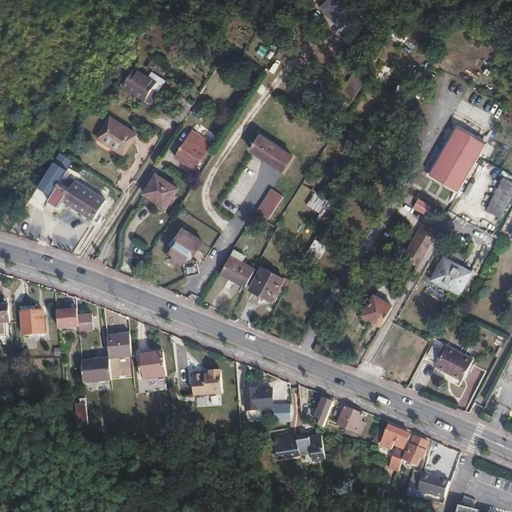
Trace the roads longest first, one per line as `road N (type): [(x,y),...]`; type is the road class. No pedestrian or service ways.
road 1 (secondary): [(0,251),(86,276),(511,450)]
road 2 (unknown): [(362,387),(446,221)]
